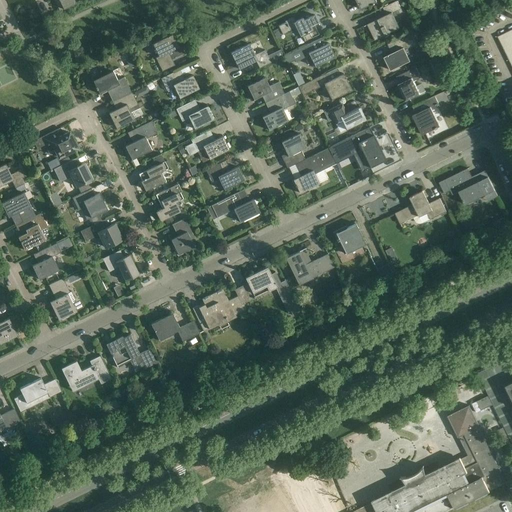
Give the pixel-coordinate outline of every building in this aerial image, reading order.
[(54,0),(59,11),(76,3),(74,0),(54,0)] [(355,0),(361,10),(377,2),(376,0),(355,0)] [(403,11),(397,0),(396,0),(383,7),(387,14),(364,26),(364,27),(367,25),(375,40),(382,37),(383,38),(390,34),(390,33),(400,27),(395,15),(403,11)] [(300,36),(303,35),(305,41),(319,34),(314,25),(318,23),(314,15),(303,20),(302,18),(295,21),(293,17),(284,21),(285,23),(278,26),(282,35),(290,31),(290,29),(295,27),(300,36)] [(68,30),(66,25),(55,30),(57,36),(68,30)] [(417,43),(411,31),(393,40),(397,50),(384,57),(390,70),(411,60),(405,49),(417,43)] [(497,36),(500,42),(511,37),(508,31),(497,36)] [(172,34),(153,44),(159,56),(155,58),(162,71),(174,65),(170,57),(173,56),(174,58),(177,57),(176,57),(182,54),(178,45),(179,44),(175,36),(174,37),(172,34)] [(326,44),(322,37),(284,56),(288,64),(295,61),(296,62),(310,55),(315,67),(335,57),(328,43),(326,44)] [(511,38),(511,37),(500,42),(503,48),(511,43),(511,38)] [(511,43),(503,48),(506,53),(511,50),(511,43)] [(273,53),(267,56),(265,50),(255,55),(249,44),(242,47),(239,48),(239,49),(231,53),(238,69),(256,61),(260,68),(276,60),(273,53)] [(135,65),(131,57),(126,60),(130,68),(135,65)] [(436,57),(430,60),(433,66),(438,63),(436,57)] [(425,67),(423,63),(399,75),(403,82),(398,85),(406,101),(421,94),(414,81),(421,77),(418,71),(425,67)] [(113,102),(118,100),(131,93),(123,77),(117,80),(113,71),(93,81),(96,87),(95,87),(96,90),(97,90),(99,94),(107,90),(108,93),(110,92),(114,100),(112,101),(113,102)] [(165,89),(166,91),(174,87),(179,98),(199,89),(192,75),(179,82),(174,72),(160,79),(163,84),(165,89)] [(329,80),(326,73),(298,86),(302,92),(303,95),(325,84),(332,99),(351,90),(343,74),(329,80)] [(272,99),(283,93),(278,82),(269,86),(265,78),(247,86),(253,100),(266,94),(269,100),(272,99)] [(272,99),(269,100),(274,111),(262,117),(268,130),(288,120),(283,109),(295,103),(292,97),(302,92),(298,86),(283,93),(272,99)] [(131,93),(118,100),(121,107),(109,113),(116,128),(134,119),(131,112),(139,108),(137,105),(132,93),(131,93)] [(440,106),(434,95),(413,106),(417,113),(413,115),(422,135),(435,128),(435,129),(438,128),(438,127),(440,126),(432,110),(440,106)] [(193,111),(189,102),(176,109),(181,121),(189,118),(194,129),(214,119),(207,106),(193,111)] [(346,113),(342,103),(329,109),(334,119),(336,124),(342,121),(346,129),(366,120),(359,107),(346,113)] [(329,109),(323,112),(328,122),(334,119),(329,109)] [(174,110),(168,113),(170,119),(177,115),(174,110)] [(158,132),(152,121),(134,130),(138,139),(125,146),(131,160),(132,159),(136,157),(151,150),(146,138),(158,132)] [(60,128),(33,141),(37,149),(45,145),(47,149),(53,145),(56,151),(59,157),(68,153),(77,148),(69,132),(64,135),(60,128)] [(209,143),(204,133),(191,140),(192,143),(184,147),(189,156),(197,152),(204,148),(209,159),(229,150),(222,136),(209,143)] [(287,168),(297,163),(305,159),(301,150),(306,147),(299,133),(281,142),(286,153),(281,156),(287,168)] [(372,146),(369,139),(353,147),(357,156),(363,153),(370,167),(385,160),(377,143),(372,146)] [(305,159),(297,163),(301,172),(299,174),(300,176),(293,180),(295,184),(294,185),(296,187),(299,193),(319,184),(314,174),(321,171),(320,168),(334,161),(327,148),(305,159)] [(57,158),(47,163),(51,170),(53,169),(70,161),(68,157),(59,161),(57,158)] [(70,161),(53,169),(60,182),(72,176),(77,186),(83,183),(92,179),(84,163),(76,167),(72,160),(77,158),(77,157),(70,161)] [(170,166),(167,160),(165,162),(165,161),(146,171),(149,177),(145,179),(145,178),(143,179),(143,180),(142,180),(146,190),(166,181),(161,171),(168,168),(168,167),(170,166)] [(206,170),(211,182),(219,178),(224,190),(241,181),(242,182),(245,181),(243,175),(242,176),(237,167),(224,173),(219,163),(206,170)] [(15,188),(20,185),(27,182),(21,169),(11,174),(5,164),(0,166),(0,186),(11,181),(15,188)] [(468,169),(468,168),(439,183),(444,193),(450,190),(452,195),(460,191),(466,204),(485,195),(488,201),(498,196),(485,170),(468,178),(465,171),(468,169)] [(181,191),(178,184),(155,195),(159,202),(161,202),(164,208),(160,209),(160,208),(158,209),(158,210),(157,211),(161,221),(164,219),(171,216),(180,211),(176,202),(183,199),(180,192),(181,191)] [(23,190),(20,185),(15,188),(18,193),(23,190)] [(91,189),(91,188),(72,198),(78,209),(81,208),(87,220),(107,210),(99,193),(90,197),(87,191),(91,189)] [(249,201),(243,189),(207,208),(213,220),(234,209),(240,222),(260,212),(253,199),(249,201)] [(395,213),(401,224),(418,215),(422,223),(446,211),(440,198),(429,203),(423,190),(410,197),(413,204),(395,213)] [(18,212),(23,222),(36,216),(28,201),(24,192),(18,195),(1,203),(8,217),(18,212)] [(48,227),(41,213),(36,216),(23,222),(19,223),(24,234),(18,237),(24,250),(45,240),(41,230),(48,227)] [(171,216),(164,219),(167,224),(173,221),(171,216)] [(497,221),(499,225),(509,221),(506,216),(497,221)] [(194,237),(185,218),(171,225),(172,225),(175,232),(180,229),(183,234),(171,240),(178,255),(194,247),(190,239),(194,237)] [(105,219),(80,231),(85,241),(94,237),(95,239),(102,238),(106,247),(113,244),(122,240),(114,224),(107,227),(103,221),(105,220),(105,219)] [(359,231),(355,224),(347,227),(346,226),(333,233),(337,240),(336,240),(337,241),(339,240),(346,254),(365,244),(362,238),(361,238),(358,232),(359,231)] [(213,228),(207,231),(209,236),(216,233),(213,228)] [(62,252),(57,243),(39,252),(43,260),(32,266),(39,280),(59,270),(52,256),(62,252)] [(392,247),(386,251),(389,257),(395,253),(392,247)] [(306,248),(305,248),(285,258),(298,285),(334,267),(328,254),(305,264),(299,252),(306,248)] [(123,257),(120,250),(102,258),(108,272),(118,267),(125,281),(139,274),(129,254),(123,257)] [(383,283),(396,277),(389,264),(377,270),(383,283)] [(237,296),(237,297),(241,305),(256,298),(253,293),(266,286),(269,291),(275,288),(278,294),(281,292),(293,317),(293,316),(293,315),(300,312),(300,313),(301,313),(284,279),(280,281),(275,272),(271,274),(267,267),(245,278),(247,283),(234,290),(237,296)] [(48,285),(48,286),(50,285),(57,299),(50,303),(59,320),(77,311),(72,303),(75,301),(71,293),(70,293),(63,278),(48,285)] [(244,310),(241,305),(237,297),(237,296),(228,300),(222,289),(201,299),(205,306),(202,308),(201,306),(199,307),(198,305),(192,308),(203,332),(210,328),(209,326),(225,318),(227,322),(237,317),(235,315),(244,310)] [(173,333),(180,330),(172,313),(151,324),(158,339),(173,332),(173,333)] [(0,344),(17,336),(9,318),(0,322),(0,344)] [(200,333),(193,320),(181,326),(188,339),(200,333)] [(131,359),(137,370),(158,360),(151,348),(139,354),(130,334),(107,345),(117,366),(131,359)] [(111,379),(100,356),(89,361),(91,365),(81,370),(76,360),(61,368),(72,391),(98,378),(101,384),(111,379)] [(44,384),(41,378),(19,388),(22,394),(13,399),(20,412),(29,408),(50,398),(49,397),(61,391),(55,379),(44,384)] [(511,381),(505,385),(506,387),(502,389),(511,409),(511,381)] [(472,404),(477,413),(491,406),(487,397),(472,404)] [(489,490),(505,482),(479,427),(480,427),(469,405),(447,416),(458,438),(459,437),(468,455),(461,459),(460,457),(425,474),(423,466),(421,469),(418,471),(415,473),(413,475),(410,476),(407,476),(403,477),(400,477),(405,484),(371,501),(372,502),(352,511),(443,511),(454,507),(454,508),(489,491),(489,490)] [(0,431),(10,426),(12,431),(18,428),(16,424),(21,421),(15,409),(1,416),(0,414),(0,431)] [(505,447),(510,445),(502,428),(497,430),(505,447)] [(327,511),(313,482),(288,494),(297,511),(327,511)] [(278,511),(285,511),(279,498),(273,501),(278,511)]
